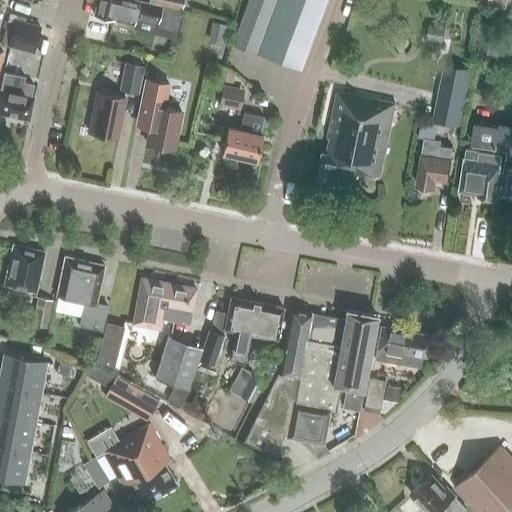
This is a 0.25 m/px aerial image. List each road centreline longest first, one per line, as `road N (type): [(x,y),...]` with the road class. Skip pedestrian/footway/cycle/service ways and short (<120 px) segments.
road 1 (residential): [(483,278),(472,342),(434,397),(371,451),(264,511)]
road 2 (residential): [(266,237),(300,101),(338,0)]
road 3 (secondary): [(266,237),(32,189)]
road 4 (secondary): [(483,278),(266,237)]
road 5 (residential): [(32,189),(77,0)]
